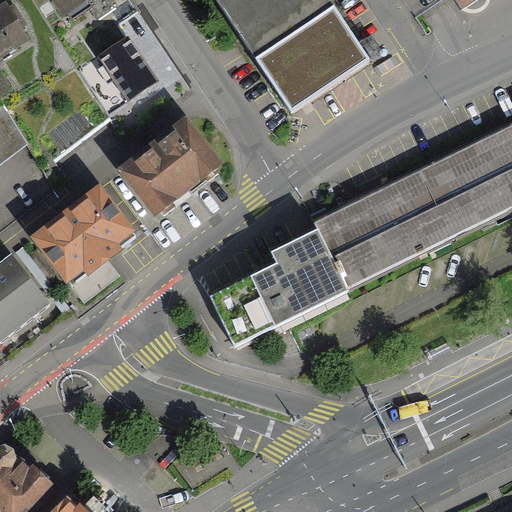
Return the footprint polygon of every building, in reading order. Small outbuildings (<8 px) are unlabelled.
[(40,0),(59,24),(90,0),(40,0)] [(212,0),(287,111),(362,61),(321,0),(212,0)] [(0,49),(23,36),(4,3),(0,5),(0,49)] [(128,37),(99,56),(129,101),(158,81),(128,37)] [(313,229),(343,289),(511,206),(511,120),(308,220),(313,229)] [(129,167),(164,213),(218,171),(183,126),(129,167)] [(28,238),(70,294),(146,237),(104,181),(28,238)] [(343,289),(313,229),(263,253),(270,266),(208,297),(233,349),(345,293),(343,289)] [(0,265),(0,342),(49,305),(12,256),(0,265)] [(0,452),(0,511),(18,511),(44,486),(2,453),(0,452)]
